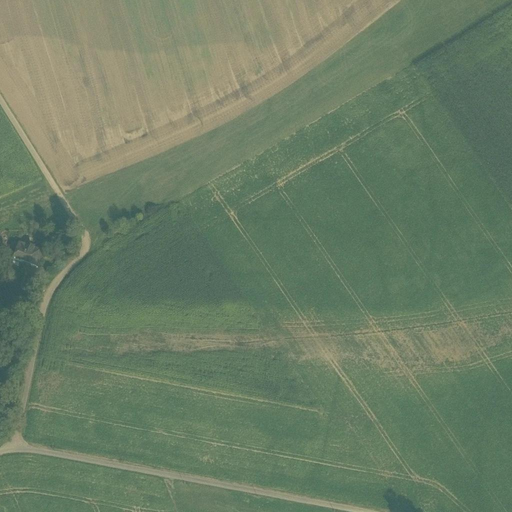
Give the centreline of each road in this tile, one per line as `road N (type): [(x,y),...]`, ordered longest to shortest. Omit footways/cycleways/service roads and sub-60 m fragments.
road 1 (unclassified): [(0,100),(88,244),(47,292),(12,448)]
road 2 (unclassified): [(12,448),(364,511)]
